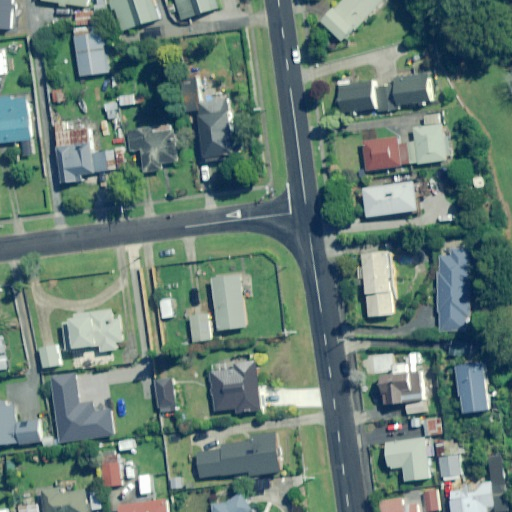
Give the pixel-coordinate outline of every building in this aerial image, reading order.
[(0,0),(0,29),(12,30),(14,0),(0,0)] [(101,20),(107,19),(104,0),(96,2),(97,11),(76,14),(78,28),(75,29),(82,77),(109,73),(102,25),(101,20)] [(160,20),(153,0),(114,0),(113,1),(123,32),(160,20)] [(176,0),(182,20),(219,9),(216,0),(176,0)] [(387,0),(346,0),(326,22),(346,42),(387,0)] [(203,103),(198,66),(182,68),(188,113),(202,111),(209,163),(227,160),(226,156),(238,154),(231,99),(203,103)] [(344,113),(376,110),(377,115),(401,112),(400,107),(413,106),(434,104),(431,75),(396,78),(397,87),(375,89),(375,83),(341,87),(344,113)] [(66,102),(65,90),(54,91),(55,103),(66,102)] [(138,104),(137,96),(122,98),(123,107),(138,104)] [(33,141),(30,97),(0,99),(0,136),(1,143),(33,141)] [(121,117),(116,97),(105,100),(110,120),(121,117)] [(446,137),(444,115),(426,117),(427,127),(416,129),(417,142),(409,143),(411,165),(449,161),(448,156),(453,156),(451,137),(446,137)] [(95,154),(91,120),(57,124),(64,184),(85,181),(84,175),(118,171),(116,151),(95,154)] [(157,134),(156,129),(129,133),(131,153),(143,151),(146,173),(164,170),(163,165),(178,163),(173,132),(157,134)] [(411,165),(409,143),(402,144),(402,137),(375,140),(364,141),(367,171),(403,168),(402,166),(411,165)] [(421,211),(418,183),(366,190),(370,218),(421,211)] [(474,250),(454,249),(454,258),(440,258),(439,314),(441,314),(441,332),(467,332),(468,318),(472,318),(474,250)] [(396,315),(390,252),(365,254),(370,318),(396,315)] [(235,271),(234,259),(213,261),(214,273),(235,271)] [(250,328),(243,275),(214,279),(221,331),(250,328)] [(176,317),(173,299),(162,301),(165,319),(176,317)] [(115,320),(114,310),(75,316),(76,322),(64,324),(68,351),(102,346),(103,353),(119,350),(118,343),(125,342),(122,319),(115,320)] [(214,340),(211,314),(192,317),(195,343),(214,340)] [(3,325),(0,325),(0,370),(8,369),(3,330),(3,325)] [(470,342),(451,341),(450,356),(469,357),(470,342)] [(58,345),(41,348),(45,368),(61,366),(58,345)] [(492,411),(487,363),(458,366),(459,378),(455,379),(457,396),(464,395),(466,414),(492,411)] [(410,373),(409,364),(395,366),(396,375),(383,376),(387,405),(407,403),(408,415),(428,413),(423,372),(410,373)] [(265,411),(258,365),(211,372),(216,412),(238,409),(239,414),(265,411)] [(180,410),(173,379),(155,383),(162,414),(180,410)] [(39,422),(17,424),(15,406),(8,407),(7,402),(0,403),(0,446),(19,444),(20,447),(42,444),(39,422)] [(444,434),(443,418),(425,420),(427,437),(444,434)] [(286,471),(280,428),(248,433),(249,442),(224,446),(224,450),(200,454),(204,480),(254,472),(254,476),(286,471)] [(55,437),(44,438),(45,449),(56,447),(55,437)] [(433,478),(427,438),(387,444),(391,469),(405,467),(407,482),(433,478)] [(447,454),(446,443),(438,444),(443,482),(449,481),(462,479),(459,456),(459,453),(447,454)] [(504,478),(501,455),(492,457),(495,479),(504,478)] [(123,486),(121,461),(103,462),(105,487),(123,486)] [(185,489),(184,478),(172,479),(173,490),(185,489)] [(511,511),(509,495),(495,497),(493,485),(451,490),(453,511),(511,511)] [(74,492),(73,487),(43,491),(45,511),(88,511),(86,491),(74,492)] [(428,511),(440,511),(438,490),(425,491),(427,511),(428,511)] [(102,492),(91,493),(93,511),(104,510),(102,492)] [(252,511),(252,501),(243,496),(235,502),(215,504),(216,511),(252,511)] [(403,507),(402,498),(380,501),(381,511),(419,511),(419,505),(403,507)] [(170,511),(169,499),(122,506),(122,511),(170,511)]
